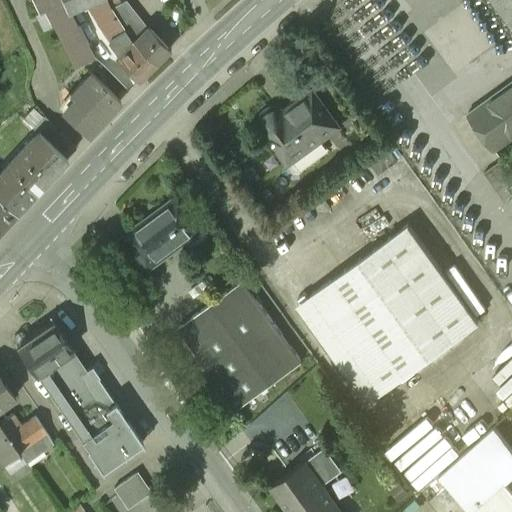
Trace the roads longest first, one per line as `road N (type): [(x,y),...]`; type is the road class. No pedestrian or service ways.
road 1 (unclassified): [(242,511),(30,228)]
road 2 (secondary): [(276,0),(30,228)]
